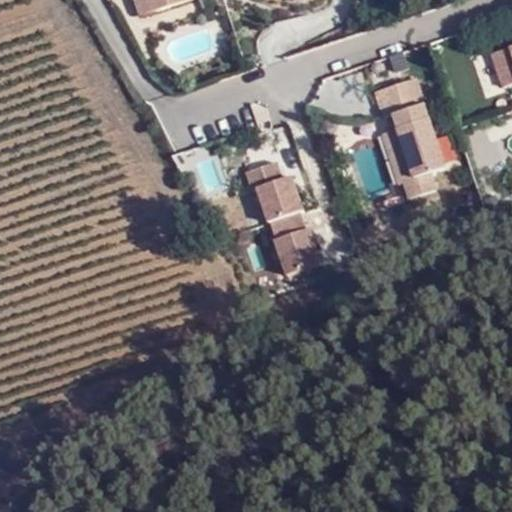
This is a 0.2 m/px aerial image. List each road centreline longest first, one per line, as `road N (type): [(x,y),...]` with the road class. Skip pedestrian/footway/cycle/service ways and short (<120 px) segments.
road 1 (track): [(5,511),(160,448),(246,343),(390,321),(511,260)]
road 2 (track): [(246,343),(61,14),(0,33)]
